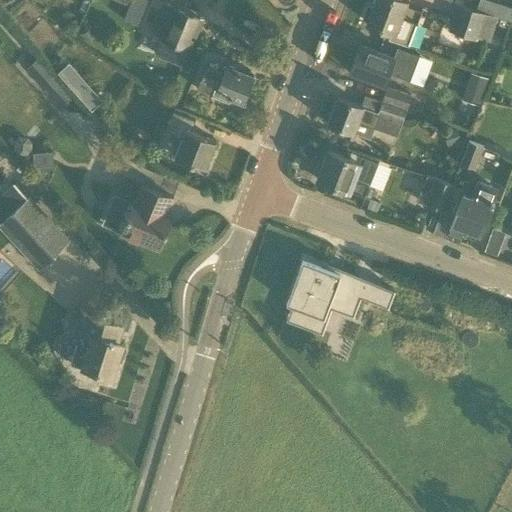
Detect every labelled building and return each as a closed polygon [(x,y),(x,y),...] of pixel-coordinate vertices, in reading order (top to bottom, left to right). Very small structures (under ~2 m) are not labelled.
[(157,0),(149,0),(138,26),(163,36),(155,54),(180,64),(179,64),(182,65),(189,49),(202,18),(177,8),(157,0)] [(402,0),(375,0),(375,1),(373,7),(368,6),(363,18),(368,21),(367,23),(391,32),(389,38),(408,45),(417,23),(421,11),(404,4),(406,1),(402,0)] [(511,7),(497,3),(493,15),(511,21),(511,16),(511,7)] [(498,17),(484,13),(459,5),(450,31),(475,40),(477,35),(490,40),(498,17)] [(83,22),(77,34),(87,40),(89,38),(93,33),(90,26),(83,22)] [(383,82),(386,74),(408,82),(419,55),(397,47),(393,57),(359,44),(349,70),(383,82)] [(27,68),(62,107),(72,98),(37,59),(27,68)] [(69,59),(57,68),(87,109),(99,101),(69,59)] [(196,89),(228,101),(230,95),(244,100),(254,75),(224,64),(222,72),(205,65),(196,89)] [(476,74),(473,82),(486,87),(489,78),(476,74)] [(384,101),(407,109),(412,95),(389,87),(384,101)] [(337,97),(327,123),(354,133),(358,122),(389,134),(396,116),(403,119),(407,109),(384,101),(380,113),(337,97)] [(205,167),(215,140),(189,131),(194,120),(173,112),(166,130),(183,136),(175,157),(193,164),(194,162),(205,167)] [(457,128),(443,132),(448,146),(461,142),(457,128)] [(483,145),(469,140),(460,162),(475,167),(483,145)] [(52,167),(51,150),(31,151),(33,168),(52,167)] [(358,162),(328,150),(317,179),(349,191),(349,190),(365,196),(377,165),(360,158),(358,162)] [(442,210),(452,184),(426,174),(417,201),(442,210)] [(453,220),(449,231),(461,235),(464,226),(480,232),(486,217),(486,216),(488,210),(490,206),(490,204),(496,188),(479,182),(475,193),(475,195),(474,197),(473,198),(471,198),(470,197),(462,194),(453,220)] [(0,224),(39,268),(69,241),(29,196),(26,199),(13,184),(0,195),(0,224)] [(134,200),(121,232),(159,248),(173,216),(167,213),(174,198),(142,185),(136,201),(134,200)] [(488,239),(483,251),(497,256),(502,244),(488,239)] [(294,280),(286,302),(292,304),(296,306),(292,318),(319,328),(329,302),(351,310),(357,294),(368,299),(375,281),(359,275),(358,279),(308,260),(302,258),(294,280)] [(75,348),(70,363),(81,367),(112,376),(113,373),(114,373),(118,361),(117,361),(118,358),(120,359),(124,348),(122,347),(123,344),(112,341),(113,339),(111,339),(115,324),(86,315),(81,331),(77,330),(74,331),(72,334),(71,336),(71,338),(72,340),(74,342),(77,343),(75,348)]
